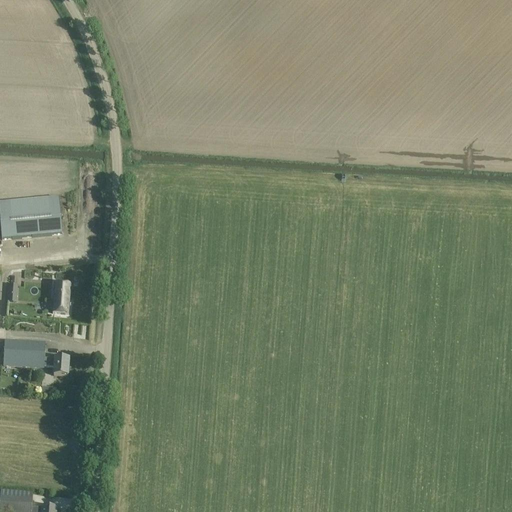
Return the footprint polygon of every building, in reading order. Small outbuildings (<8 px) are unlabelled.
[(62,236),(58,200),(58,198),(0,203),(0,217),(2,241),(62,236)] [(55,285),(53,315),(69,316),(71,286),(55,285)] [(7,286),(6,304),(16,304),(18,286),(7,286)] [(46,344),(5,342),(3,367),(34,369),(44,370),(44,368),(54,369),(54,377),(68,378),(69,360),(55,360),(45,360),(46,344)] [(32,501),(0,499),(0,503),(0,511),(56,511),(57,509),(42,508),(42,509),(32,508),(32,501)]
